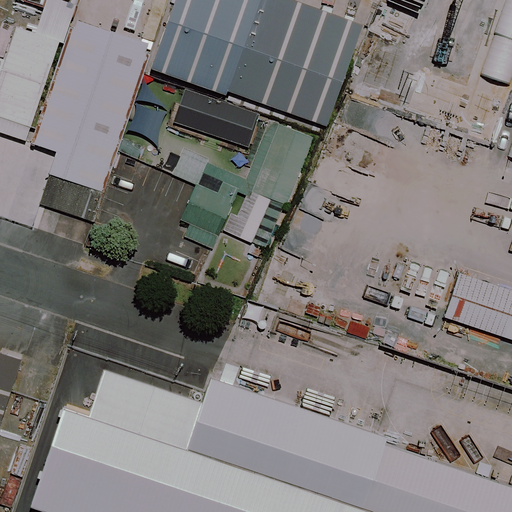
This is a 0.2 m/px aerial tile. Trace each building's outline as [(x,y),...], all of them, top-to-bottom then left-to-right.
[(8,4),(9,0),(0,0),(0,11),(0,12),(3,3),(8,4)] [(79,6),(61,0),(23,0),(75,18),(79,6)] [(365,24),(297,0),(179,0),(156,67),(230,94),(232,88),(329,123),(365,24)] [(151,43),(81,19),(78,29),(73,27),(34,142),(60,151),(53,173),(106,192),(153,54),(147,52),(151,43)] [(43,34),(19,26),(0,82),(0,131),(30,141),(67,31),(46,24),(43,34)] [(262,113),(187,88),(176,121),(251,146),(262,113)] [(315,137),(271,120),(248,178),(209,162),(198,183),(221,193),(226,182),(241,188),(240,192),(248,195),(248,196),(252,198),(254,192),(272,199),(289,204),(315,137)] [(106,192),(53,173),(42,203),(95,222),(106,192)] [(240,192),(241,188),(226,182),(221,193),(198,183),(183,219),(191,223),(185,237),(214,249),(240,192)] [(252,198),(248,196),(239,215),(232,212),(224,230),(254,242),(272,199),(254,192),(252,198)] [(511,287),(463,271),(448,315),(511,336),(511,287)] [(0,433),(24,359),(0,351),(0,433)] [(511,511),(511,483),(391,442),(393,435),(217,376),(209,401),(110,368),(95,414),(71,406),(37,504),(60,511),(511,511)]
